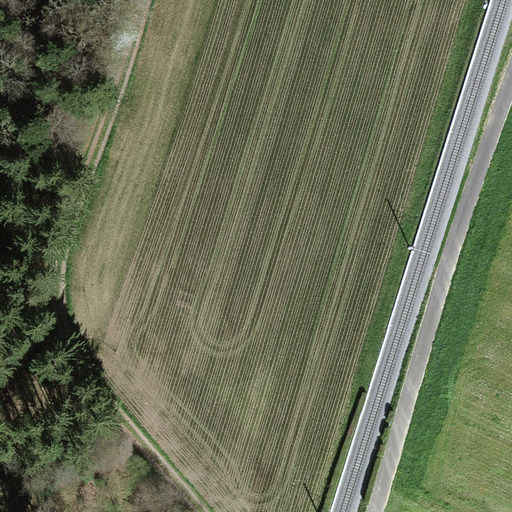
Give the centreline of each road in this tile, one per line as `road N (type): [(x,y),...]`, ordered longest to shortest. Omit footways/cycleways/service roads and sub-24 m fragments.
road 1 (track): [(199,511),(50,316),(143,0)]
road 2 (track): [(511,76),(445,263),(374,511)]
